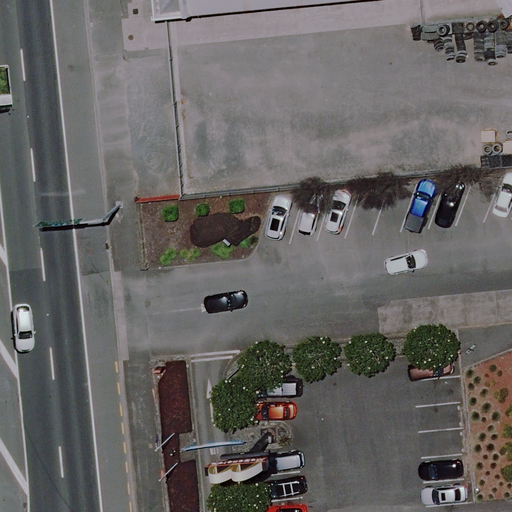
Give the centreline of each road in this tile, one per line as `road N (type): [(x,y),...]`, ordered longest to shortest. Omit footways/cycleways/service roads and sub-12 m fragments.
road 1 (unknown): [(185,511),(166,335)]
road 2 (trunk): [(11,511),(0,350)]
